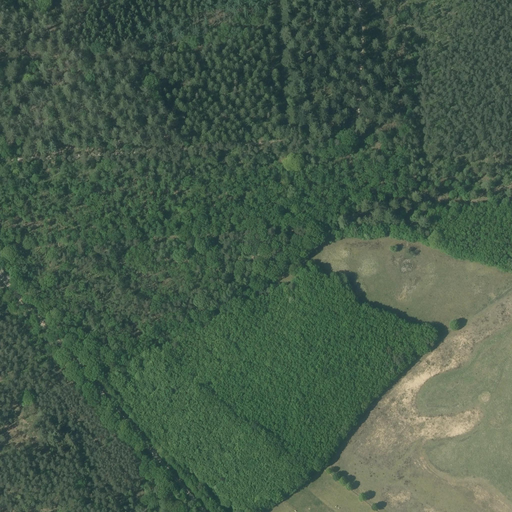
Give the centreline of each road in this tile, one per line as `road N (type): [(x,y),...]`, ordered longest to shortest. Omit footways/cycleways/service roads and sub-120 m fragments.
road 1 (track): [(0,157),(364,129)]
road 2 (track): [(0,280),(198,511)]
road 3 (track): [(358,0),(364,129)]
